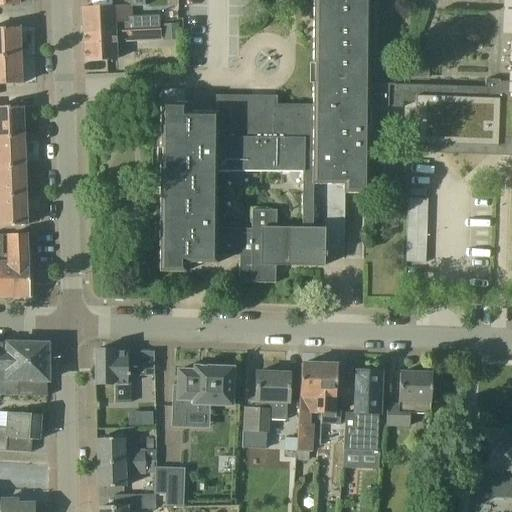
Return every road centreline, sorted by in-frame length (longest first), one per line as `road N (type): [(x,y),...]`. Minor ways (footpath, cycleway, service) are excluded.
road 1 (unclassified): [(511,340),(70,326)]
road 2 (residential): [(70,326),(61,0)]
road 3 (residential): [(69,511),(70,326)]
